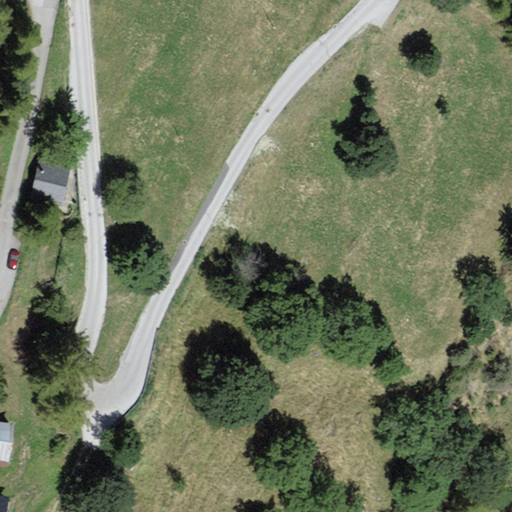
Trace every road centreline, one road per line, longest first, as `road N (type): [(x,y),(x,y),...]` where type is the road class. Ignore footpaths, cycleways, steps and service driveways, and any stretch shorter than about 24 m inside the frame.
road 1 (residential): [(374,0),(266,115),(163,290),(127,380),(108,400),(90,396),(79,369),(94,268),(77,0)]
road 2 (track): [(46,0),(0,234)]
road 3 (track): [(64,511),(87,472),(103,400)]
